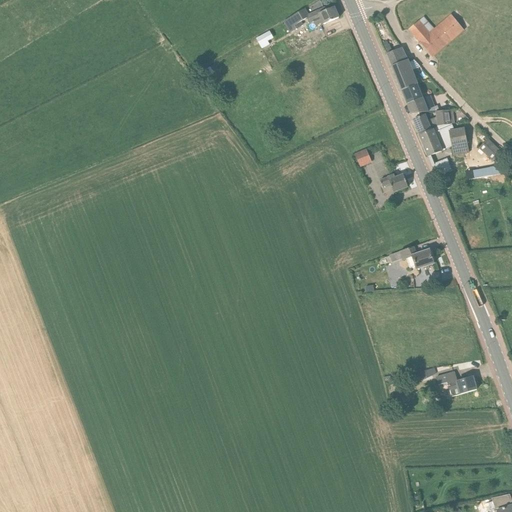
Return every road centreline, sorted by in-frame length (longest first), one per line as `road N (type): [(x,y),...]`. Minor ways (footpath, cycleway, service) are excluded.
road 1 (secondary): [(511,399),(354,10)]
road 2 (unclassified): [(480,123),(401,40),(382,7),(354,10)]
